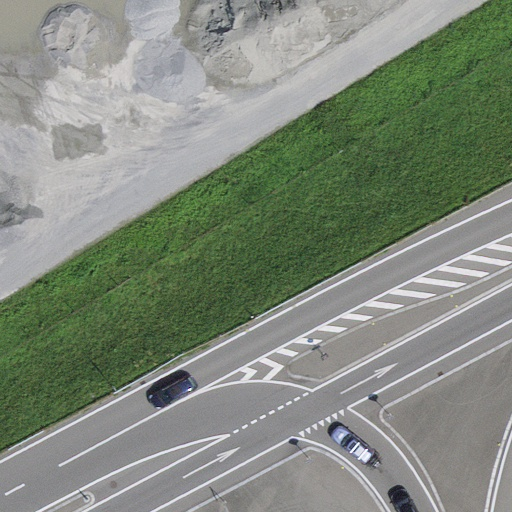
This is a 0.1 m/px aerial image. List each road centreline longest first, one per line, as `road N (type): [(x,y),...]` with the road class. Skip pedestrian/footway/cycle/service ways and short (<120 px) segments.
road 1 (motorway): [(511,223),(339,310),(173,407)]
road 2 (motorway): [(314,413),(511,306)]
road 3 (motorway): [(137,511),(314,413)]
road 4 (motorway): [(173,407),(0,501)]
road 5 (motorway): [(421,511),(382,452),(314,413)]
road 6 (motorway): [(314,413),(234,402),(173,407)]
